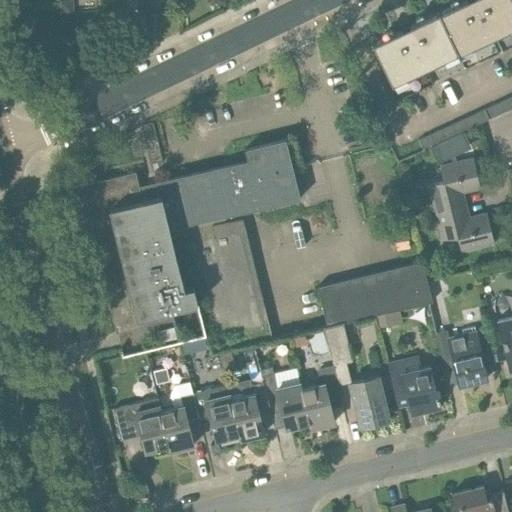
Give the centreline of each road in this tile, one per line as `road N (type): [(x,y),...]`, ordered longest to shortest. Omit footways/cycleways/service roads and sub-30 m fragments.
road 1 (tertiary): [(92,511),(3,157)]
road 2 (residential): [(3,157),(321,0)]
road 3 (residential): [(511,435),(288,491)]
road 4 (tertiary): [(0,351),(38,511)]
